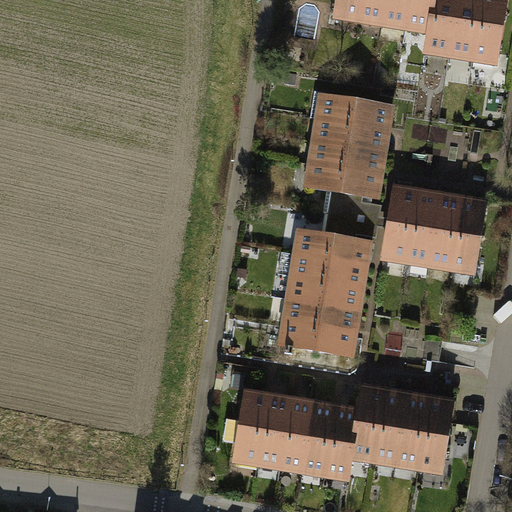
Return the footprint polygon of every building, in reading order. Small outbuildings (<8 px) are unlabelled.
[(335,0),(333,18),(428,33),(425,53),(499,65),(509,0),(335,0)] [(397,105),(320,92),(304,187),(333,192),(373,199),(381,200),(397,105)] [(490,199),(395,183),(389,218),(387,227),(382,261),(477,277),(490,199)] [(373,199),(333,192),(326,233),(357,238),(358,235),(377,237),(379,226),(383,226),(387,227),(389,218),(385,217),(381,217),(383,205),(372,203),(373,199)] [(326,233),(297,228),(278,345),(356,358),(375,241),(357,238),(326,233)] [(409,332),(407,357),(444,360),(447,335),(409,332)] [(357,405),(245,387),(233,462),(350,481),(354,460),(446,475),(459,398),(361,382),(357,405)]
